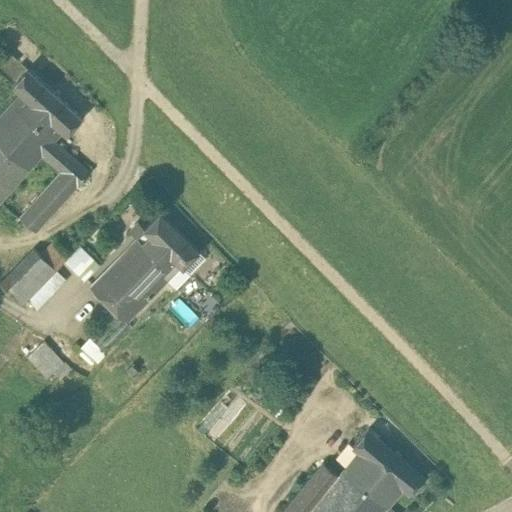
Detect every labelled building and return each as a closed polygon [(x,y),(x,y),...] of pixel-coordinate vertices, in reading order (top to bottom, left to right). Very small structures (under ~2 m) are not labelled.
[(82,115),(28,66),(13,83),(20,89),(63,127),(67,131),(82,115)] [(0,112),(0,198),(40,152),(53,138),(63,127),(20,89),(0,112)] [(88,169),(53,138),(40,152),(60,170),(75,183),(88,169)] [(60,170),(18,213),(35,228),(75,183),(60,170)] [(199,249),(159,211),(145,226),(146,227),(182,262),(184,264),(199,249)] [(146,227),(90,284),(126,320),(167,278),(182,262),(146,227)] [(52,241),(41,252),(54,266),(66,255),(52,241)] [(100,261),(81,244),(64,261),(84,279),(100,261)] [(35,246),(0,279),(0,281),(18,301),(24,295),(54,266),(41,252),(35,246)] [(182,262),(167,278),(176,286),(205,255),(199,249),(184,264),(182,262)] [(67,279),(54,266),(24,295),(36,308),(67,279)] [(63,359),(44,337),(26,353),(37,365),(42,360),(51,370),(63,359)] [(90,337),(82,346),(98,361),(107,352),(90,337)] [(424,474),(368,426),(354,443),(402,485),(410,491),(424,474)] [(306,511),(397,511),(386,503),(402,485),(359,448),(339,473),(306,511)] [(324,461),(282,511),(306,511),(339,473),(324,461)]
